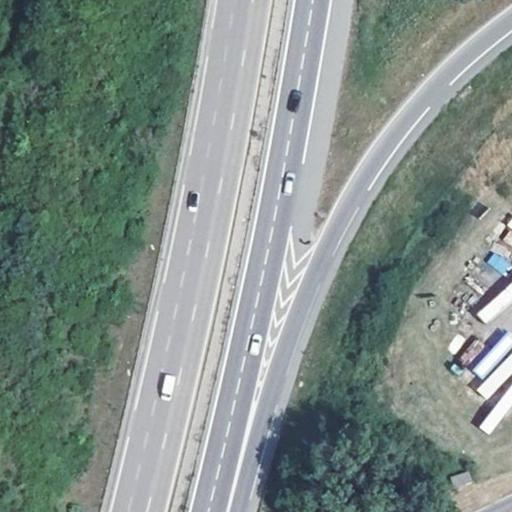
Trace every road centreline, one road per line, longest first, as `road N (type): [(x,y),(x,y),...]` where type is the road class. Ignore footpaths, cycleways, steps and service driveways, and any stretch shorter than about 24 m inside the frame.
road 1 (motorway): [(239,511),(314,270),(342,215),(398,127),(511,19)]
road 2 (motorway): [(251,0),(144,511)]
road 3 (motorway): [(206,511),(265,270),(311,0)]
